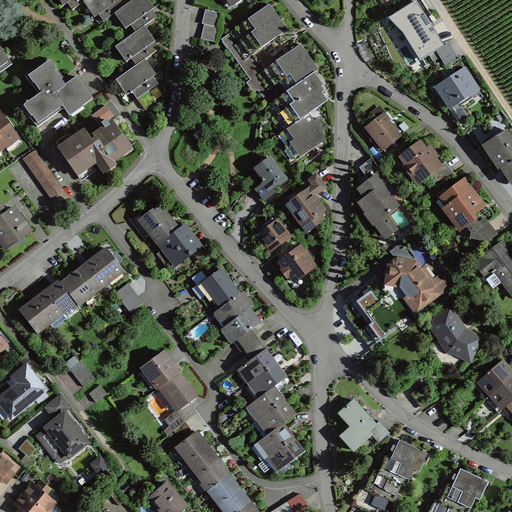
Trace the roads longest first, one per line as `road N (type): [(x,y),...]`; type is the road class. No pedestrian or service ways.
road 1 (residential): [(101,211),(161,290),(148,300),(220,396),(202,410),(249,473),(268,484),(325,479)]
road 2 (residential): [(320,334),(342,241),(346,57)]
road 3 (residential): [(320,334),(218,235),(154,152)]
road 4 (residential): [(320,334),(397,409),(511,470)]
road 5 (residential): [(511,210),(451,137),(346,57)]
road 6 (residential): [(154,152),(44,0)]
road 7 (residential): [(186,0),(175,106),(154,152)]
road 8 (residential): [(325,479),(320,334)]
road 9 (track): [(438,0),(511,113)]
road 10 (residential): [(101,211),(0,282)]
